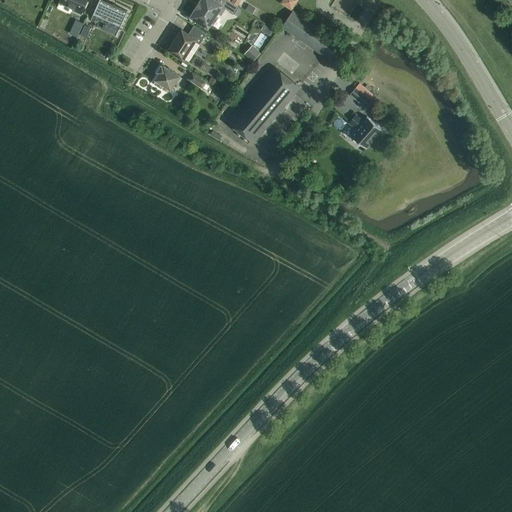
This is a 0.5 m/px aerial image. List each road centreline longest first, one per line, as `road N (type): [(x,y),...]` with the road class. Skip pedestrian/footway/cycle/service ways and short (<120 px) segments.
road 1 (secondary): [(172,511),(351,327),(511,216)]
road 2 (unclassified): [(511,131),(471,58),(423,0)]
